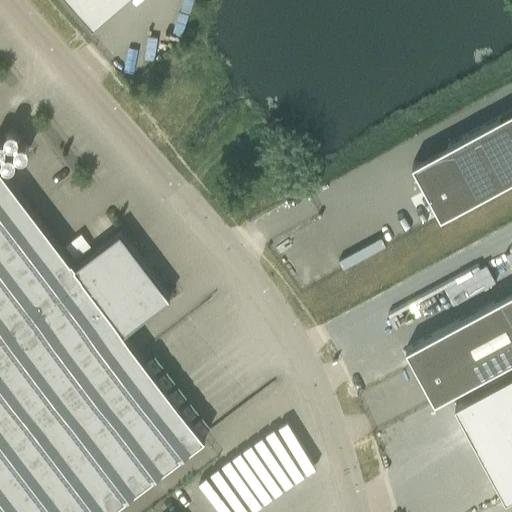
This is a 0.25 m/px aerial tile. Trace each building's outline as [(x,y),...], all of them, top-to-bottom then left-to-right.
[(70,0),(92,24),(119,0),(70,0)] [(511,108),(412,163),(441,216),(511,177),(511,108)] [(0,511),(105,511),(205,437),(204,435),(203,435),(124,331),(170,296),(120,230),(75,264),(71,259),(70,260),(0,167),(0,511)] [(434,400),(511,358),(511,289),(406,347),(434,400)] [(511,371),(455,403),(506,498),(511,494),(511,371)]
